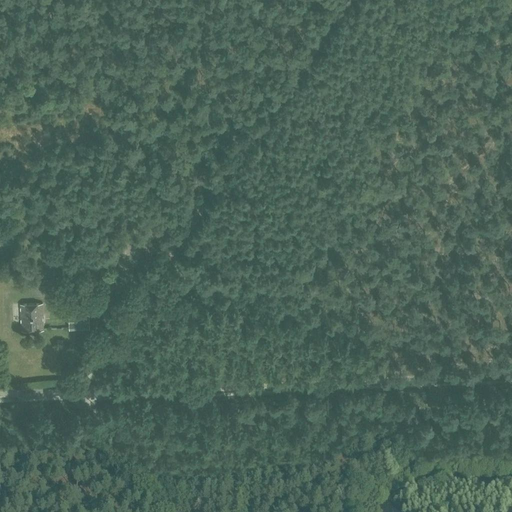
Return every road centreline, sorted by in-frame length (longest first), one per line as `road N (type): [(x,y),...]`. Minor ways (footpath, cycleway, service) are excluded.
road 1 (track): [(1,401),(1,394),(511,371)]
road 2 (track): [(87,399),(84,391),(351,0)]
road 3 (track): [(164,511),(87,399)]
